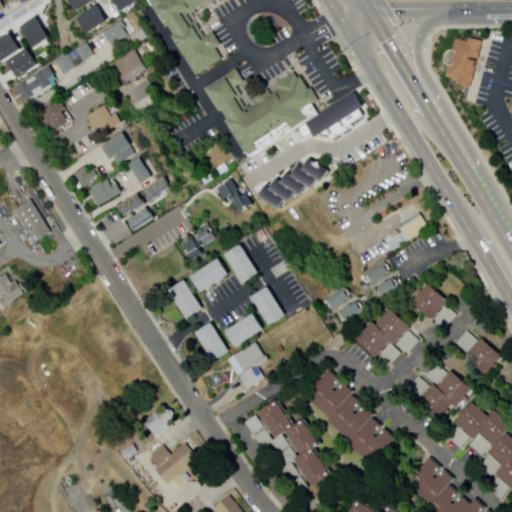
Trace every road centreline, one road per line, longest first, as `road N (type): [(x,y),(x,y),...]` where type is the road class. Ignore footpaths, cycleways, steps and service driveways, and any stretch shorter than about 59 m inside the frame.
road 1 (residential): [(270,511),(0,97)]
road 2 (primary): [(511,246),(385,40),(354,12)]
road 3 (primary): [(373,69),(511,296)]
road 4 (tertiary): [(472,180),(416,62),(419,31),(445,11)]
road 5 (tertiary): [(354,12),(511,11)]
